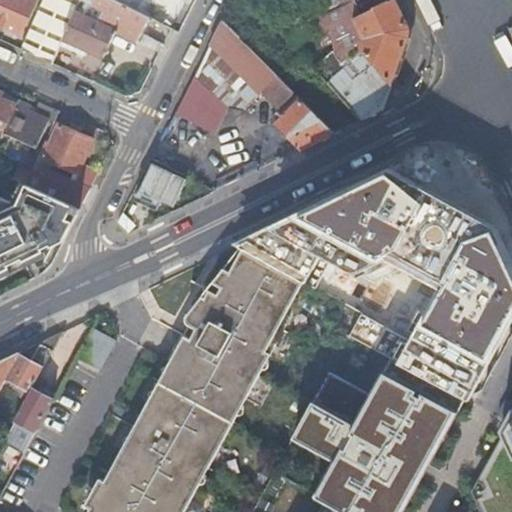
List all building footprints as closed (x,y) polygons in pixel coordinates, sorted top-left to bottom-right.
[(0,0),(0,23),(21,32),(35,0),(0,0)] [(42,0),(22,48),(53,62),(64,36),(79,0),(42,0)] [(151,16),(118,0),(79,0),(64,36),(105,55),(117,29),(139,39),(143,31),(151,16)] [(328,81),(361,118),(382,108),(409,36),(410,28),(396,0),(386,0),(372,7),(373,9),(353,18),(362,37),(359,47),(373,64),(358,78),(348,66),(344,70),(342,68),(328,81)] [(222,18),(212,39),(264,91),(279,76),(240,35),(222,18)] [(133,49),(155,60),(165,42),(143,31),(139,39),(133,49)] [(212,39),(193,76),(222,108),(249,105),(258,115),(273,101),(264,91),(212,39)] [(331,54),(318,68),(330,78),(342,65),(331,54)] [(271,120),(300,148),(334,131),(297,94),(287,84),(279,76),(264,91),(273,101),(281,109),(276,114),(276,115),(271,120)] [(0,134),(3,136),(5,131),(17,104),(3,98),(5,92),(0,90),(0,134)] [(19,99),(5,92),(3,98),(17,104),(19,99)] [(17,104),(5,131),(37,146),(50,119),(33,111),(24,107),(26,102),(19,99),(17,104)] [(60,109),(38,99),(35,106),(33,111),(50,119),(54,121),(60,109)] [(35,106),(26,102),(24,107),(33,111),(35,106)] [(27,181),(80,205),(91,185),(48,165),(51,159),(78,171),(94,137),(60,122),(44,156),(39,154),(32,170),(27,181)] [(14,176),(27,181),(32,170),(20,165),(14,176)] [(511,270),(496,226),(392,173),(235,244),(241,250),(308,286),(317,287),(335,262),(365,278),(398,262),(440,287),(411,341),(388,328),(374,349),(399,362),(469,403),(511,315),(511,309),(509,308),(511,302),(511,270)] [(0,271),(63,241),(80,205),(27,181),(18,201),(0,193),(0,271)] [(216,294),(210,291),(207,290),(204,296),(201,295),(183,319),(184,324),(188,327),(102,481),(98,479),(82,507),(87,511),(86,511),(183,511),(308,286),(241,250),(229,272),(222,269),(210,283),(220,288),(216,294)] [(91,328),(75,358),(97,369),(113,340),(91,328)] [(18,356),(5,379),(12,382),(9,387),(27,397),(31,389),(48,358),(61,336),(63,331),(41,342),(31,362),(18,356)] [(61,336),(48,358),(59,364),(71,342),(61,336)] [(0,388),(5,379),(18,356),(19,353),(0,362),(0,388)] [(393,511),(452,404),(382,366),(354,419),(314,401),(294,437),(331,454),(310,490),(351,511),(393,511)] [(27,397),(14,419),(35,431),(52,401),(31,389),(27,397)] [(511,511),(511,448),(507,440),(503,437),(471,495),(479,511),(511,511)]
